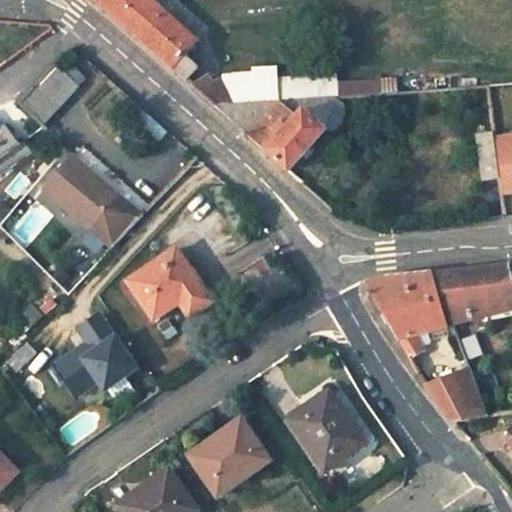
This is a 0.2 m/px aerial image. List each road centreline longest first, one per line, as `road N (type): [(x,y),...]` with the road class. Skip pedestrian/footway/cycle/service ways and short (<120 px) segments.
road 1 (unclassified): [(51,0),(133,60),(332,258)]
road 2 (residential): [(35,511),(81,461),(340,297)]
road 3 (unclassified): [(340,297),(467,468)]
road 4 (unclassified): [(332,258),(511,243)]
